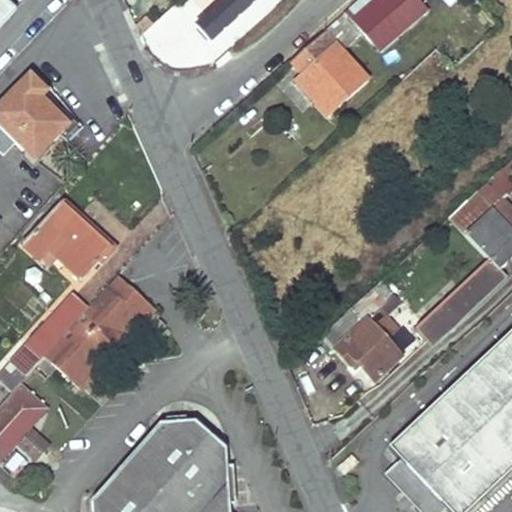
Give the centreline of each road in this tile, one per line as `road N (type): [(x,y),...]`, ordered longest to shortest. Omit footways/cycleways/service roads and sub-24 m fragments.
road 1 (residential): [(162,147),(327,511)]
road 2 (residential): [(162,147),(321,0)]
road 3 (residential): [(99,0),(162,147)]
road 4 (unknown): [(86,0),(0,88)]
